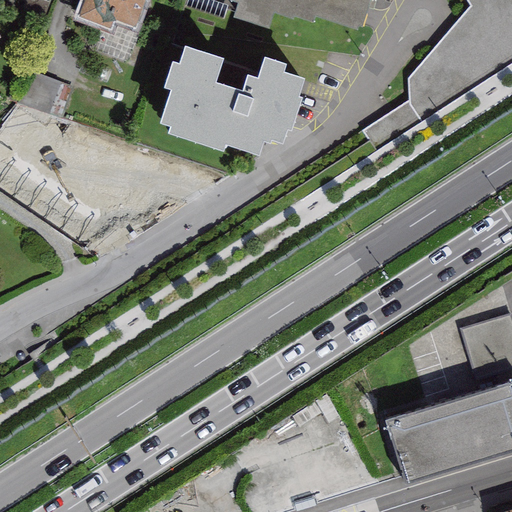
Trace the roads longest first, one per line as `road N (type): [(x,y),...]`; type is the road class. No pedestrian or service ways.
road 1 (primary): [(511,160),(0,492)]
road 2 (primary): [(71,511),(511,223)]
road 3 (residential): [(0,328),(115,271),(330,133),(413,21)]
road 4 (residential): [(389,511),(511,471)]
